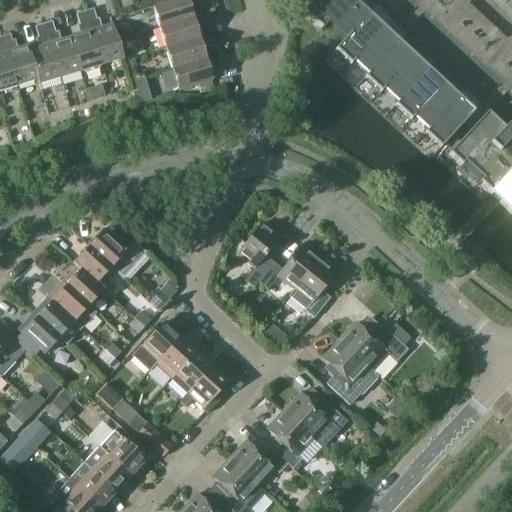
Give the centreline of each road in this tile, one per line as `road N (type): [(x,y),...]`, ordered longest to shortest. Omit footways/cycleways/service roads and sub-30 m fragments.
road 1 (residential): [(511,365),(385,234),(245,159)]
road 2 (residential): [(245,159),(189,295),(269,371)]
road 3 (residential): [(245,159),(178,156),(88,175),(26,205)]
road 4 (tertiary): [(376,511),(511,365)]
road 5 (residential): [(136,511),(269,371)]
road 6 (residential): [(245,159),(266,49),(258,0)]
road 7 (unknown): [(398,0),(415,30),(454,66),(489,67),(511,42)]
